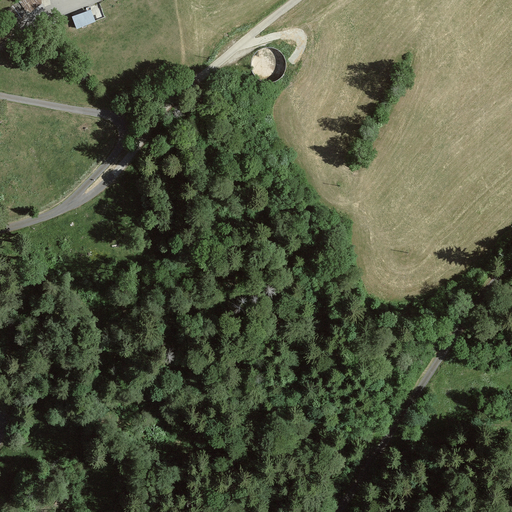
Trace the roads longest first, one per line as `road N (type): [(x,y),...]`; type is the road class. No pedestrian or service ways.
road 1 (unclassified): [(297,0),(164,105),(94,193),(0,230)]
road 2 (unclassified): [(337,511),(479,301),(511,265)]
